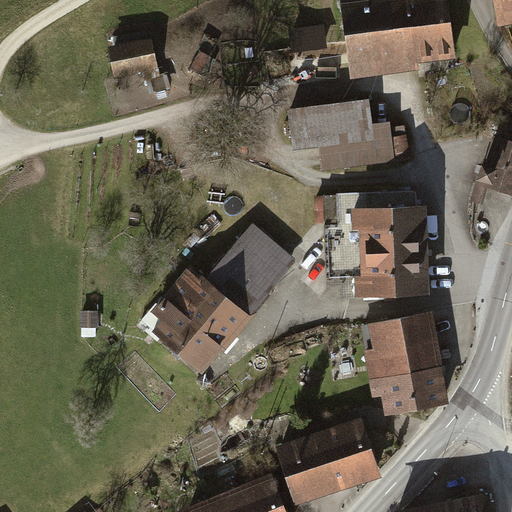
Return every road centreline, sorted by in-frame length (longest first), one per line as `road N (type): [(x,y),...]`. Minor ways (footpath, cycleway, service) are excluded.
road 1 (residential): [(288,313),(507,289)]
road 2 (secondary): [(370,511),(470,396)]
road 3 (residential): [(470,396),(492,428),(509,511)]
road 4 (track): [(259,0),(274,33),(318,57),(329,92)]
